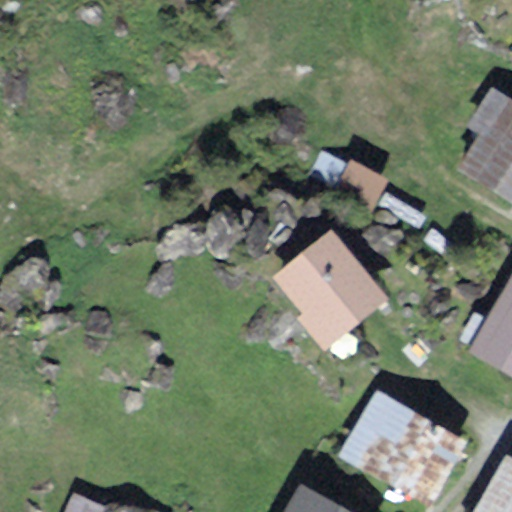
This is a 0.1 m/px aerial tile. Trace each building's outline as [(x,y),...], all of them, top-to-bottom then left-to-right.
[(511,109),(494,98),(466,140),(480,150),(460,182),(511,214),(511,109)] [(392,189),(355,170),(334,204),(372,225),(378,215),(410,233),(418,218),(386,200),(392,189)] [(393,311),(336,241),(273,290),(305,326),(298,331),(330,364),(393,311)] [(511,293),(473,359),(511,381),(511,293)] [(438,511),(472,451),(379,398),(339,466),(419,511),(438,511)] [(511,511),(511,467),(509,466),(481,511),(511,511)] [(331,511),(303,496),(293,511),(331,511)]
